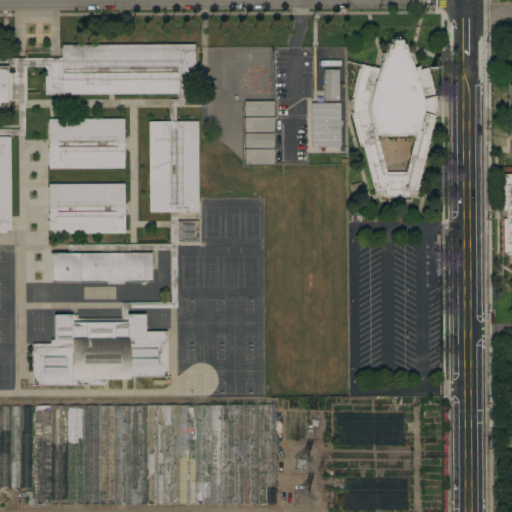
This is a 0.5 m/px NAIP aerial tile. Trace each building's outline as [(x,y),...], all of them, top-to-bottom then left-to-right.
[(380,62),(381,62),(383,53),(384,53),(387,43),(389,43),(390,39),(393,39),(396,40),(400,39),(401,43),(403,43),(406,53),(407,53),(408,53),(410,60),(408,60),(409,62),(410,62),(411,68),(418,66),(419,70),(426,68),(435,96),(434,96),(435,101),(435,108),(434,115),(433,120),(434,120),(416,194),(408,192),(407,196),(384,197),(383,193),(376,194),(364,144),(360,145),(352,113),(352,107),(352,100),(354,91),(361,64),(378,68),(380,62)] [(0,58),(61,58),(61,45),(193,44),(193,76),(183,76),(183,105),(175,105),(175,121),(197,121),(197,212),(176,212),(176,308),(126,308),(126,314),(143,314),(143,332),(166,332),(166,377),(127,377),(127,379),(103,379),(103,386),(32,386),(32,343),(49,343),(49,340),(54,340),(54,315),(76,315),(76,318),(121,318),(121,302),(170,302),(170,250),(128,250),(128,253),(150,253),(150,282),(122,282),(122,284),(107,284),(107,282),(50,282),(50,254),(67,254),(67,245),(170,244),(170,212),(148,212),(148,122),(169,122),(169,99),(177,99),(177,94),(44,95),(44,67),(25,67),(25,101),(24,101),(24,135),(0,135),(0,58)] [(274,98),(274,99),(250,99),(250,54),(275,54),(275,51),(304,51),(304,66),(275,66),(275,67),(304,67),(304,82),(275,82),(275,83),(304,83),(304,98),(274,98)] [(215,143),(215,99),(214,54),(235,54),(236,143),(215,143)] [(338,54),(338,61),(329,61),(329,65),(324,65),(324,61),(312,61),(312,58),(311,58),(311,56),(312,56),(312,54),(338,54)] [(337,70),(337,99),(322,99),(323,70),(337,70)] [(273,116),(244,116),(243,102),(273,101),(273,116)] [(340,104),(340,147),(310,146),(311,103),(340,104)] [(273,117),(273,132),(244,132),(244,117),(273,117)] [(47,119),(123,119),(123,168),(47,169),(47,119)] [(273,133),(273,148),(244,148),(244,133),(273,133)] [(10,231),(5,231),(5,233),(0,233),(0,137),(9,137),(10,231)] [(273,149),(273,164),(244,164),(244,149),(273,149)] [(501,254),(499,254),(499,250),(501,250),(501,246),(499,246),(499,243),(501,243),(501,239),(499,239),(499,235),(500,235),(500,232),(499,232),(499,228),(500,228),(500,224),(499,224),(499,220),(500,220),(500,219),(498,219),(498,210),(499,210),(499,206),(500,206),(500,202),(499,202),(499,198),(500,198),(500,195),(498,195),(498,191),(500,191),(500,188),(499,188),(499,183),(500,183),(500,180),(498,180),(498,176),(500,176),(500,173),(497,173),(497,167),(511,167),(511,255),(501,255),(501,254)] [(123,184),(123,233),(48,234),(48,184),(123,184)] [(274,405),(275,504),(35,505),(35,406),(274,405)] [(8,488),(0,488),(0,406),(8,406),(8,488)] [(19,406),(19,488),(11,488),(11,406),(19,406)] [(31,406),(30,488),(22,488),(22,406),(31,406)] [(401,446),(401,413),(333,413),(333,450),(355,450),(355,445),(401,446)] [(405,511),(406,479),(343,478),(342,511),(405,511)]
